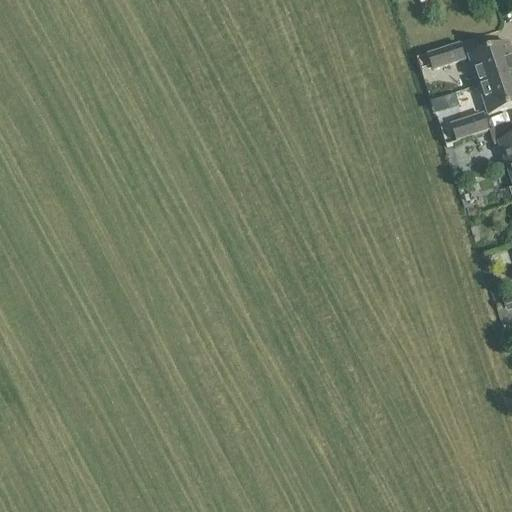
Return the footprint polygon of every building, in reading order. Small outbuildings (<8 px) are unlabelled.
[(469,57),(479,87),(511,76),(511,53),(509,44),(469,57)] [(428,55),(434,72),(465,61),(460,45),(428,55)] [(511,76),(479,87),(489,117),(511,108),(511,76)] [(444,100),(429,105),(433,116),(448,111),(444,100)] [(452,127),(458,143),(489,132),(484,116),(452,127)] [(499,144),(507,166),(511,164),(511,124),(490,132),(495,146),(499,144)]
